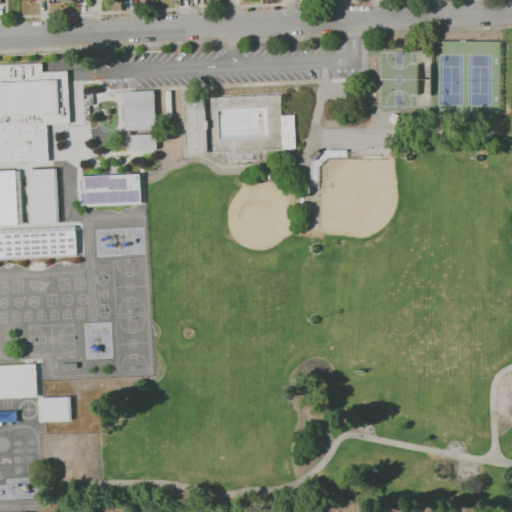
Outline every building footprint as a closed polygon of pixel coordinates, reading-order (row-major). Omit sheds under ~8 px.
[(0,64),(45,62),(45,72),(69,71),(71,124),(50,125),(51,160),(0,162),(0,64)] [(126,130),(125,92),(155,90),(156,129),(126,130)] [(83,93),(93,93),(93,99),(90,99),(90,121),(84,121),(83,93)] [(188,154),(186,98),(205,97),(207,153),(188,154)] [(282,115),(295,115),(296,150),(283,150),(282,115)] [(161,149),(127,150),(126,135),(160,133),(161,149)] [(310,157),(317,148),(322,153),(315,161),(310,157)] [(26,170),(29,224),(58,223),(55,168),(26,170)] [(0,170),(0,224),(21,224),(19,169),(0,170)] [(80,207),(79,174),(142,172),(143,204),(80,207)] [(0,228),(0,256),(76,254),(75,226),(0,228)] [(0,397),(0,365),(35,364),(36,380),(37,396),(0,397)] [(69,396),(71,420),(37,422),(37,397),(69,396)]
